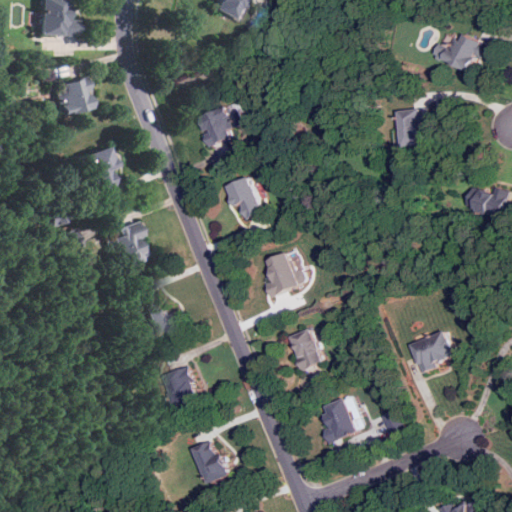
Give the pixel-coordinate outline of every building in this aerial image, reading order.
[(77,34),(78,23),(68,23),(68,0),(38,0),(38,33),(77,34)] [(233,17),(241,0),(214,0),(211,7),(233,17)] [(481,70),(491,40),(470,33),(467,39),(458,36),(455,45),(444,41),(440,56),(481,70)] [(91,107),(85,77),(55,83),(61,113),(91,107)] [(241,137),(237,127),(247,124),(240,104),(206,116),(216,146),(241,137)] [(404,108),(404,144),(431,144),(431,108),(404,108)] [(115,167),(107,145),(84,153),(97,190),(116,183),(110,168),(115,167)] [(250,220),(271,211),(257,176),(236,185),(250,220)] [(471,208),(510,215),(511,205),(511,190),(476,184),(471,208)] [(105,230),(116,267),(148,257),(138,221),(105,230)] [(80,243),(74,228),(57,235),(63,250),(80,243)] [(271,282),(276,297),(307,285),(295,252),(273,260),(280,279),(271,282)] [(140,303),(154,339),(178,330),(170,308),(166,310),(161,295),(140,303)] [(296,335),(306,369),(329,362),(319,328),(296,335)] [(418,342),(427,369),(463,357),(454,330),(418,342)] [(206,403),(195,366),(169,374),(180,411),(206,403)] [(329,429),(334,443),(364,433),(353,397),(330,404),(337,427),(329,429)] [(409,430),(400,408),(385,415),(394,437),(409,430)] [(200,447),(211,483),(237,475),(226,439),(200,447)] [(453,511),(478,502),(482,511),(453,511)]
